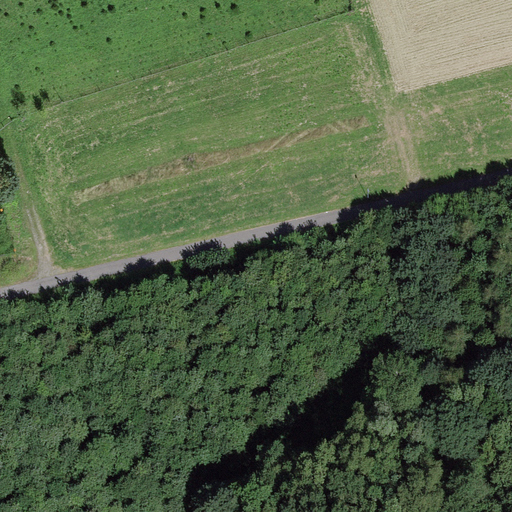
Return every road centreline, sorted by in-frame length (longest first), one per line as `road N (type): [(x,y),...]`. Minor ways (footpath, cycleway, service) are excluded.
road 1 (track): [(0,295),(511,173)]
road 2 (track): [(46,285),(0,135)]
